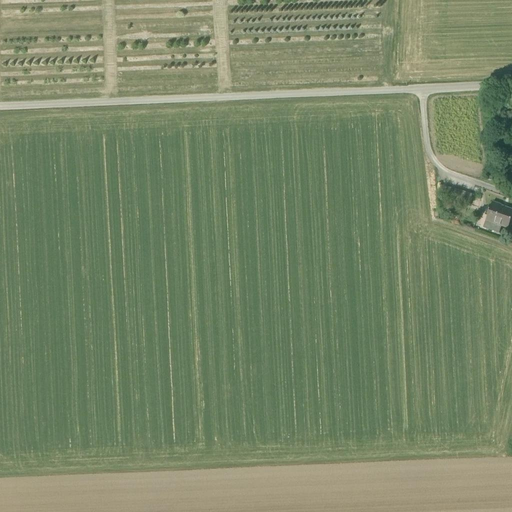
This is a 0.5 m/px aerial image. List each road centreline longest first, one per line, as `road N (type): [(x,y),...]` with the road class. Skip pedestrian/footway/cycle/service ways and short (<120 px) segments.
road 1 (unclassified): [(0,105),(422,90)]
road 2 (residential): [(511,195),(431,165),(422,90)]
